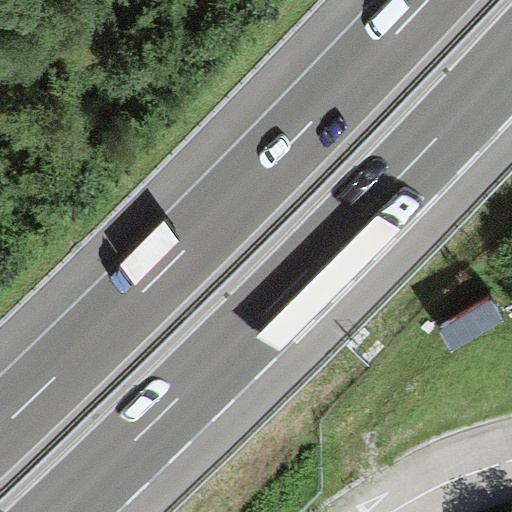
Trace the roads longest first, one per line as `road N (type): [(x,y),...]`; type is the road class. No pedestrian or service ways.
road 1 (motorway): [(59,511),(511,59)]
road 2 (motorway): [(428,0),(0,429)]
